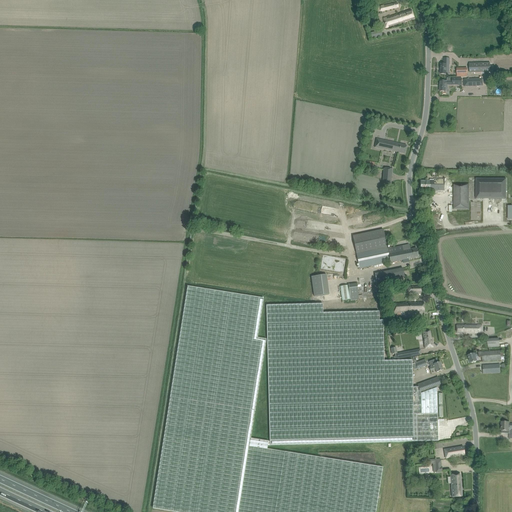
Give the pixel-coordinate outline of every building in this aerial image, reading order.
[(378,7),(379,12),(398,7),(397,2),(378,7)] [(383,19),(385,28),(414,19),(411,10),(383,19)] [(370,32),(371,38),(382,36),(381,30),(370,32)] [(490,72),(490,63),(469,63),(470,73),(490,72)] [(449,75),(449,71),(448,71),(448,68),(446,68),(446,64),(441,64),(440,74),(449,75)] [(440,81),(439,91),(447,92),(447,85),(452,85),(462,85),(462,78),(452,78),(447,78),(447,79),(447,81),(440,81)] [(375,147),(405,154),(406,145),(376,139),(375,147)] [(382,183),(391,184),(392,169),(384,168),(382,183)] [(476,199),(506,199),(506,179),(476,179),(476,199)] [(420,181),(420,190),(444,191),(444,181),(434,180),(434,181),(420,181)] [(454,209),(469,209),(469,184),(454,184),(454,209)] [(418,257),(416,248),(410,250),(409,244),(387,249),(383,230),(353,236),(356,253),(359,268),(390,262),(390,263),(418,257)] [(376,283),(404,277),(402,268),(375,274),(376,283)] [(329,295),(326,275),(311,277),(314,297),(329,295)] [(372,290),(374,289),(372,282),(372,281),(364,282),(363,277),(359,278),(360,283),(348,285),(351,301),(374,297),(372,290)] [(350,299),(348,285),(340,286),(342,300),(350,299)] [(170,397),(153,508),(176,511),(375,511),(383,467),(267,449),(267,445),(270,445),(269,441),(250,438),(266,339),(257,338),(263,298),(188,286),(170,397)] [(394,303),(394,315),(405,315),(405,312),(424,312),(424,303),(405,303),(394,303)] [(417,385),(418,387),(412,387),(412,360),(384,361),(383,320),(379,320),(378,311),(322,313),(322,304),(266,305),(269,441),(270,445),(438,441),(436,388),(441,386),(438,378),(417,385)] [(457,325),(457,334),(482,333),(482,325),(457,325)] [(422,333),(425,348),(433,347),(430,331),(422,333)] [(487,339),(488,347),(499,347),(499,339),(487,339)] [(397,354),(396,354),(397,356),(397,359),(402,358),(406,357),(421,354),(420,350),(410,351),(405,352),(397,354)] [(478,352),(479,357),(482,357),(482,361),(501,360),(500,351),(478,352)] [(476,357),(478,356),(477,353),(474,353),(468,355),(470,363),(477,361),(476,357)] [(434,366),(429,368),(430,371),(435,370),(436,372),(438,372),(443,370),(440,362),(437,363),(436,359),(432,361),(433,364),(434,366)] [(415,363),(417,369),(427,365),(425,360),(415,363)] [(482,365),(483,374),(500,373),(499,364),(482,365)] [(509,431),(509,439),(511,439),(511,423),(509,423),(509,422),(501,422),(501,431),(509,431)] [(444,449),(445,458),(464,455),(463,447),(444,449)] [(461,474),(450,475),(450,477),(451,483),(452,497),(457,497),(462,497),(461,474)]
